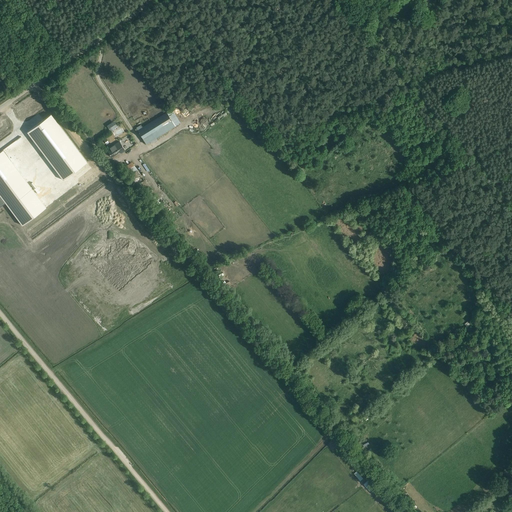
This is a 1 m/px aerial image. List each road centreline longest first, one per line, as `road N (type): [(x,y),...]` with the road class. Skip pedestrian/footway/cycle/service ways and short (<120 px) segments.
road 1 (unclassified): [(166,511),(0,314)]
road 2 (unclassified): [(155,0),(0,108)]
